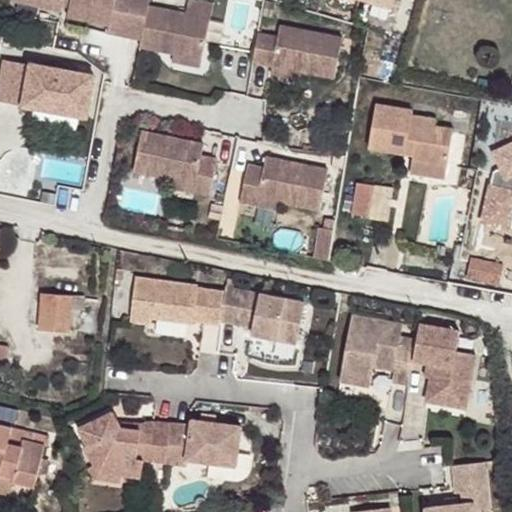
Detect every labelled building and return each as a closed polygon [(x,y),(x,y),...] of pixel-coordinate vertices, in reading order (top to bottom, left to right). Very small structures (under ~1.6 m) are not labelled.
[(65,0),(17,0),(17,3),(64,12),(65,6),(65,0)] [(117,0),(72,0),(71,8),(70,17),(111,26),(112,26),(117,0)] [(151,0),(117,0),(112,26),(111,26),(109,33),(143,40),(150,7),(151,0)] [(190,0),(188,14),(150,7),(143,40),(142,47),(176,54),(204,59),(215,2),(202,0),(190,0)] [(368,0),(399,9),(401,0),(368,0)] [(278,37),(259,32),(253,62),(273,66),(300,71),(335,78),(342,37),(280,25),(278,37)] [(204,59),(176,54),(174,61),(202,67),(204,59)] [(7,61),(0,101),(55,112),(56,107),(63,108),(62,113),(90,118),(97,77),(7,61)] [(273,66),(271,73),(299,78),(300,71),(273,66)] [(369,146),(413,153),(448,160),(453,129),(434,126),(435,119),(413,115),(414,110),(377,103),(369,146)] [(178,180),(198,184),(203,155),(206,143),(144,131),(136,171),(178,180)] [(511,146),(495,154),(502,171),(495,174),(485,229),(511,234),(511,146)] [(38,176),(84,184),(88,158),(42,151),(38,176)] [(413,153),(412,159),(447,166),(448,160),(413,153)] [(198,184),(196,191),(212,194),(219,158),(203,155),(198,184)] [(264,167),(248,164),(241,200),(257,204),(258,196),(278,200),(320,208),(328,167),(266,155),(264,167)] [(445,177),(447,166),(412,159),(410,171),(445,177)] [(376,186),(360,183),(354,215),(370,218),(376,186)] [(257,204),(276,207),(278,200),(258,196),(257,204)] [(330,261),(336,231),(323,228),(316,258),(330,261)] [(511,266),(471,257),(467,276),(511,284),(511,266)] [(152,316),(192,321),(193,312),(202,313),(201,322),(220,324),(221,320),(225,289),(197,285),(197,283),(136,275),(130,318),(151,320),(152,316)] [(227,277),(225,286),(232,287),(233,278),(227,277)] [(232,287),(225,286),(225,289),(221,320),(254,326),(252,333),(298,342),(306,300),(232,287)] [(39,330),(69,333),(72,310),(81,311),(83,299),(43,295),(39,330)] [(394,376),(410,378),(414,356),(417,335),(402,333),(405,320),(353,311),(342,377),(372,382),(375,362),(376,357),(397,360),(396,365),(394,376)] [(193,312),(192,321),(201,322),(202,313),(193,312)] [(460,325),(420,319),(417,335),(414,356),(429,358),(434,359),(431,373),(429,386),(469,393),(476,348),(457,344),(460,325)] [(0,343),(0,376),(6,377),(12,345),(0,343)] [(375,362),(396,365),(397,360),(376,357),(375,362)] [(429,386),(427,396),(467,403),(469,393),(429,386)] [(144,462),(165,464),(165,463),(170,425),(145,421),(141,421),(141,424),(140,431),(121,427),(119,420),(114,410),(79,424),(86,442),(83,442),(93,468),(97,472),(121,476),(141,479),(144,462)] [(140,431),(141,424),(119,420),(121,427),(140,431)] [(13,480),(16,481),(35,484),(45,443),(32,440),(34,431),(0,423),(0,462),(2,463),(0,472),(0,473),(14,477),(13,480)] [(190,426),(170,424),(170,425),(165,463),(179,465),(185,466),(186,461),(235,467),(239,432),(213,429),(199,427),(190,426)] [(34,431),(32,440),(45,443),(47,444),(49,435),(34,431)] [(490,508),(485,459),(453,462),(457,488),(462,489),(463,501),(426,506),(426,511),(475,511),(475,510),(490,508)] [(121,485),(121,476),(97,472),(93,468),(89,469),(95,481),(121,485)] [(0,491),(13,495),(16,481),(13,480),(14,477),(0,473),(0,491)] [(391,511),(391,503),(353,507),(353,511),(391,511)]
